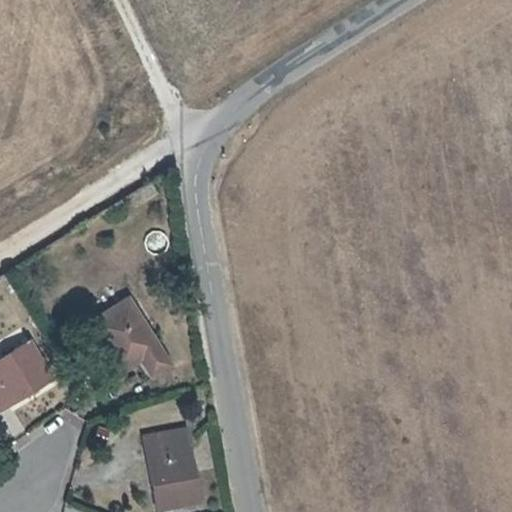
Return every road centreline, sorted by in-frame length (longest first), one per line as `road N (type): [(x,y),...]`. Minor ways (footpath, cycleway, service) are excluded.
road 1 (residential): [(250,511),(195,188),(201,130)]
road 2 (track): [(0,257),(201,130)]
road 3 (unclassified): [(397,0),(201,130)]
road 4 (track): [(119,0),(165,101),(201,130)]
